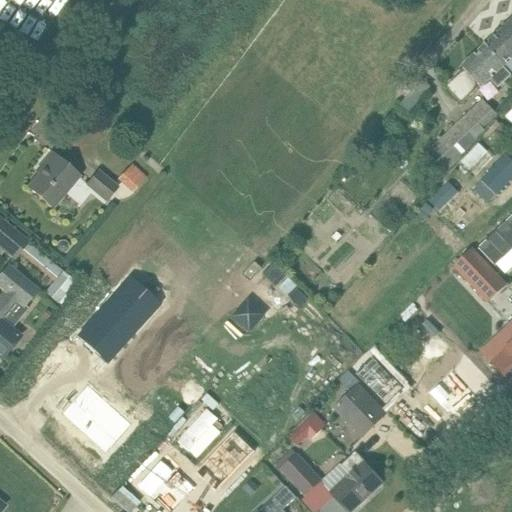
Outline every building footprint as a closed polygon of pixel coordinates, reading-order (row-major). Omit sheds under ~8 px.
[(511,21),(485,47),(503,66),(504,65),(505,64),(511,71),(511,21)] [(463,68),(445,86),(462,104),(480,86),(481,86),(489,79),(498,89),(511,75),(509,72),(503,66),(485,47),(484,48),(463,68)] [(483,99),(422,157),(436,175),(443,168),(447,173),(462,157),(460,155),(486,129),(485,128),(498,114),(483,99)] [(52,153),(36,172),(39,175),(28,188),(52,208),(79,176),(52,153)] [(511,162),(505,156),(482,181),(496,195),(497,196),(511,180),(511,162)] [(119,178),(133,192),(146,178),(132,164),(119,178)] [(87,185),(106,200),(117,188),(98,172),(87,185)] [(511,217),(479,249),(496,266),(511,250),(511,217)] [(0,244),(17,258),(29,243),(0,219),(0,244)] [(472,250),(455,267),(488,302),(505,285),(472,250)] [(274,263),(264,274),(276,286),(286,275),(274,263)] [(0,275),(0,287),(5,292),(0,297),(0,356),(2,358),(20,337),(2,322),(18,303),(23,307),(37,290),(8,266),(0,275)] [(78,285),(62,272),(45,294),(58,304),(71,287),(74,290),(78,285)] [(115,288),(75,333),(91,347),(94,350),(108,333),(119,343),(144,314),(115,288)] [(248,299),(232,317),(250,333),(266,315),(248,299)] [(511,323),(502,334),(511,344),(492,362),(511,383),(511,323)] [(374,356),(358,371),(386,400),(385,400),(387,402),(405,385),(403,383),(377,356),(376,354),(374,355),(374,356)] [(447,371),(421,394),(423,396),(440,414),(441,416),(444,413),(457,427),(452,432),(451,431),(450,432),(451,434),(480,406),(479,405),(448,372),(447,371)] [(86,380),(60,410),(105,450),(131,420),(86,380)] [(363,438),(388,415),(359,385),(334,408),(363,438)] [(202,402),(173,435),(184,445),(214,412),(202,402)] [(299,448),(324,424),(315,414),(290,439),(299,448)] [(227,427),(189,469),(211,488),(248,446),(227,427)] [(366,463),(356,452),(341,465),(351,476),(332,493),(349,511),(351,511),(363,502),(361,500),(381,481),(365,464),(366,463)] [(157,453),(132,482),(165,511),(191,482),(157,453)] [(281,470),(305,496),(322,481),(297,455),(281,470)] [(286,490),(262,511),(283,511),(295,500),(286,490)]
